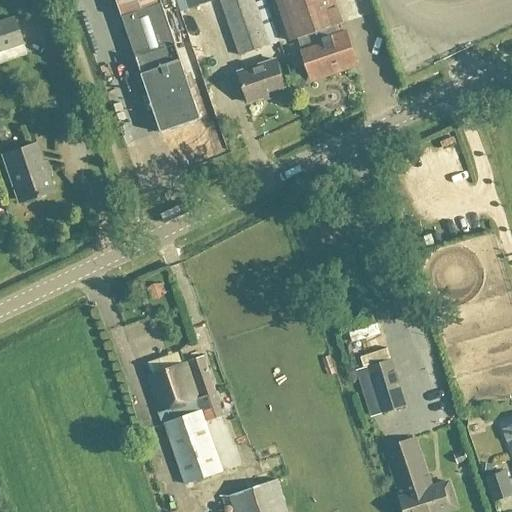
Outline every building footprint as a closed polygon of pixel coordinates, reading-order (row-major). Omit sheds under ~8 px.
[(114,0),(159,136),(199,122),(158,0),(114,0)] [(251,0),(181,0),(186,13),(217,3),(237,60),(268,49),(251,0)] [(272,0),(288,46),(296,43),(309,82),(355,67),(344,36),(338,38),(336,30),(341,28),(331,0),(272,0)] [(11,21),(0,25),(0,53),(20,46),(11,21)] [(273,63),(235,75),(245,105),(265,99),(265,101),(284,95),(273,63)] [(34,146),(0,157),(0,158),(15,203),(31,197),(31,200),(50,193),(34,146)] [(174,370),(212,478),(239,468),(201,359),(187,364),(204,413),(202,414),(185,367),(174,370)] [(390,363),(367,370),(381,416),(404,409),(390,363)] [(212,478),(174,370),(147,380),(185,487),(212,478)] [(511,424),(502,428),(511,458),(511,424)] [(428,488),(412,442),(382,452),(398,501),(401,511),(451,511),(457,510),(448,482),(447,482),(428,488)] [(254,477),(276,471),(270,447),(247,453),(254,477)] [(462,453),(452,457),(456,466),(466,462),(462,453)] [(480,466),(479,475),(490,477),(492,467),(480,466)] [(502,475),(483,480),(490,502),(509,496),(502,475)] [(284,511),(275,483),(228,500),(231,511),(284,511)]
